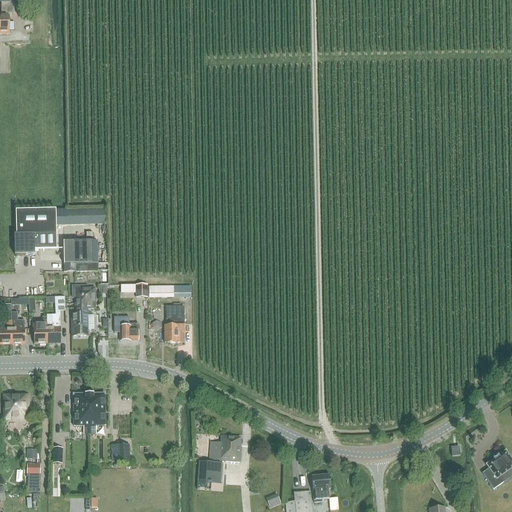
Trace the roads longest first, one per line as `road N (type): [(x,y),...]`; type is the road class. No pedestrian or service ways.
road 1 (tertiary): [(0,366),(137,366),(301,441),(376,455)]
road 2 (tertiary): [(376,455),(424,439),(511,381)]
